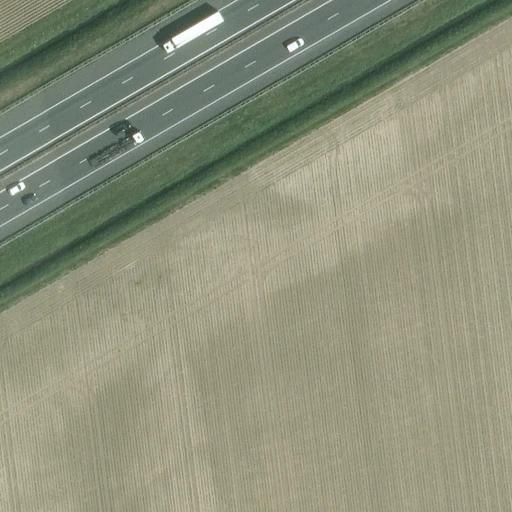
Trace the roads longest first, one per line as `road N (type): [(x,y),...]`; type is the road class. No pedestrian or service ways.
road 1 (motorway): [(0,211),(365,0)]
road 2 (motorway): [(269,0),(0,156)]
